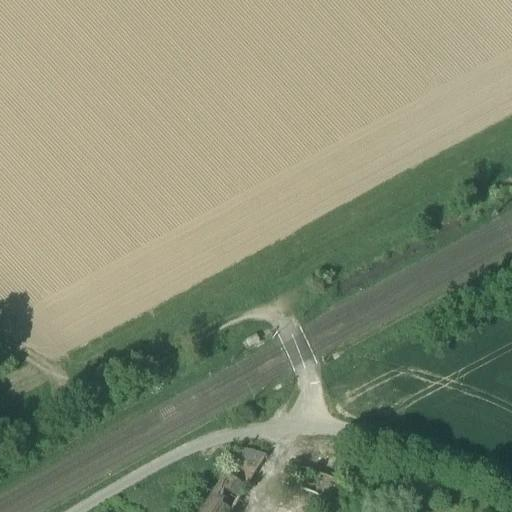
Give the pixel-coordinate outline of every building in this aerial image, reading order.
[(240,449),(224,476),(245,489),(265,458),(240,449)] [(282,485),(324,499),(345,506),(351,487),(289,466),(282,485)] [(201,511),(231,511),(245,489),(224,476),(201,511)] [(341,511),(345,506),(324,499),(317,511),(341,511)] [(247,511),(258,511),(262,506),(255,501),(247,511)]
